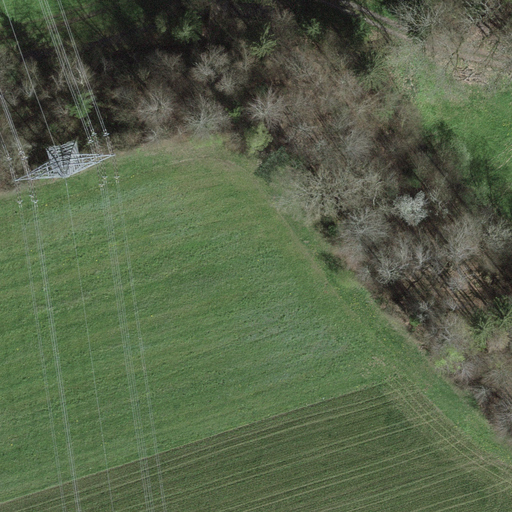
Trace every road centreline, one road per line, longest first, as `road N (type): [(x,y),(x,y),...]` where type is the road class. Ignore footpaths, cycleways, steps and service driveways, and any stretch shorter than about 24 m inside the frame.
road 1 (track): [(221,0),(208,42),(129,54),(0,93)]
road 2 (track): [(334,0),(511,62)]
